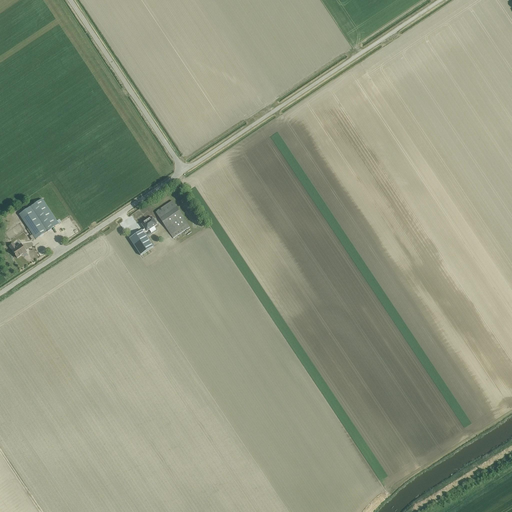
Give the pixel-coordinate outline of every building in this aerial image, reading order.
[(60,222),(58,223),(42,200),(19,215),(31,233),(30,234),(32,237),(30,238),(33,242),(60,223),(60,222)] [(156,212),(173,239),(190,227),(172,201),(156,212)] [(152,218),(141,225),(145,230),(142,231),(144,234),(149,230),(151,233),(156,230),(154,227),(157,225),(152,218)] [(142,231),(129,239),(141,256),(153,248),(144,234),(142,231)] [(12,251),(17,258),(26,252),(21,245),(16,248),(13,244),(9,247),(12,251)]
